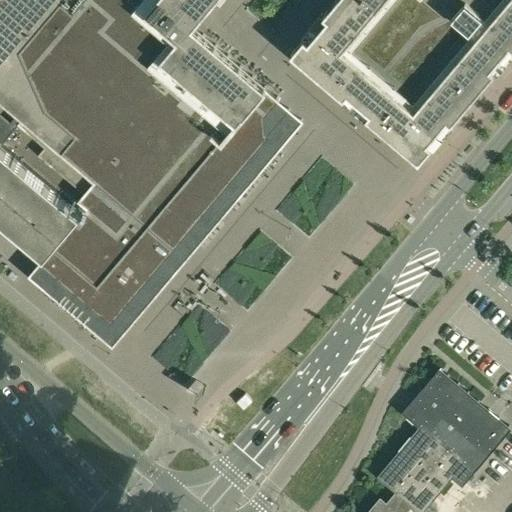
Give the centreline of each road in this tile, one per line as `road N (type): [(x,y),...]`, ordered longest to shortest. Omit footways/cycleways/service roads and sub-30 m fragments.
road 1 (tertiary): [(430,223),(202,511)]
road 2 (tertiary): [(257,511),(460,245)]
road 3 (primary): [(193,511),(0,349)]
road 4 (primary): [(0,388),(112,511)]
road 5 (tertiary): [(511,127),(430,223)]
